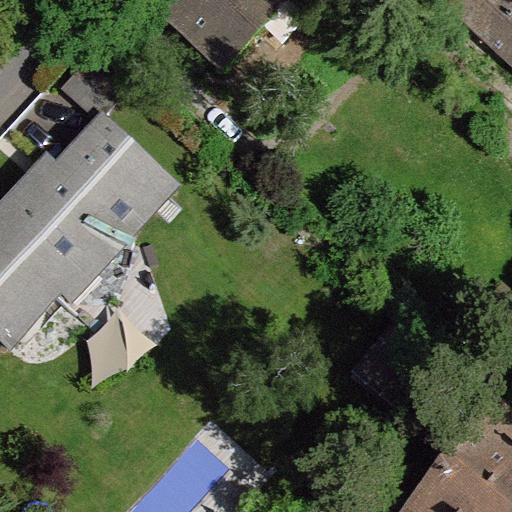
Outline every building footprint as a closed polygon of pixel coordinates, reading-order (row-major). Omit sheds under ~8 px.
[(285,0),(168,0),(159,11),(226,71),(288,2),(285,0)] [(511,0),(444,0),(511,62),(511,0)] [(175,188),(106,125),(44,192),(35,183),(0,220),(0,337),(10,347),(110,240),(122,246),(175,188)] [(411,391),(422,399),(464,351),(418,314),(366,376),(385,392),(406,368),(420,379),(411,391)] [(511,511),(511,449),(495,435),(431,511),(511,511)]
